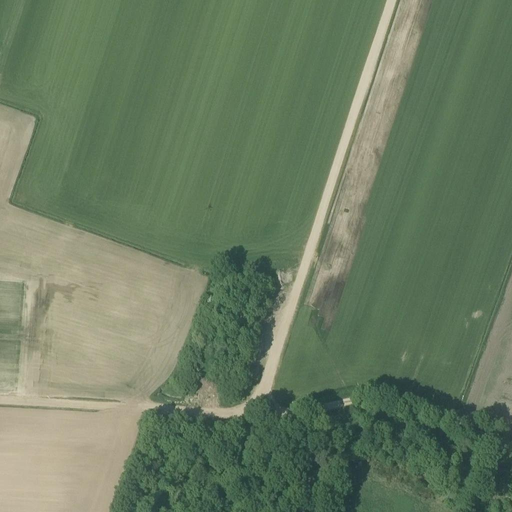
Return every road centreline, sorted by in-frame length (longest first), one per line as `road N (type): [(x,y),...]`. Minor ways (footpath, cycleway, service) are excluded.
road 1 (unknown): [(390,0),(256,413)]
road 2 (track): [(256,413),(394,400),(511,443)]
road 3 (track): [(0,399),(256,413)]
